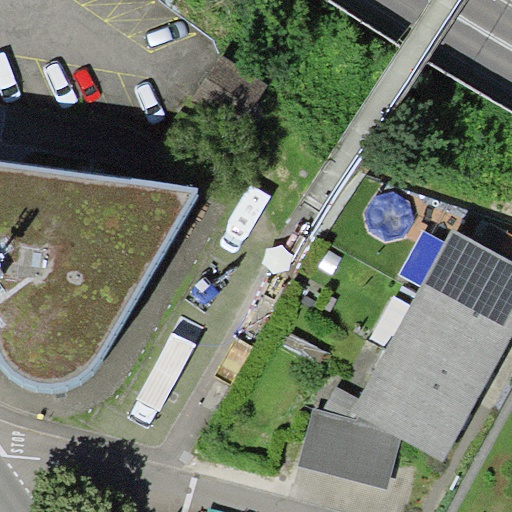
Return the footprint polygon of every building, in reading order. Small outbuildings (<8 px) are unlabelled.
[(197,193),(199,188),(0,161),(0,365),(4,370),(9,378),(16,382),(26,388),(36,392),(45,393),(53,392),(61,391),(69,390),(76,387),(82,384),(89,379),(96,373),(101,364),(199,195),(197,193)] [(511,260),(452,228),(418,291),(510,341),(511,336),(511,260)] [(478,399),(510,341),(418,291),(386,349),(478,399)] [(444,460),(478,399),(386,349),(359,398),(353,410),(361,414),(390,430),(403,437),(444,460)] [(337,387),(324,410),(356,420),(361,414),(353,410),(359,398),(337,387)] [(324,410),(312,407),(297,465),(388,489),(403,437),(390,430),(356,420),(324,410)]
